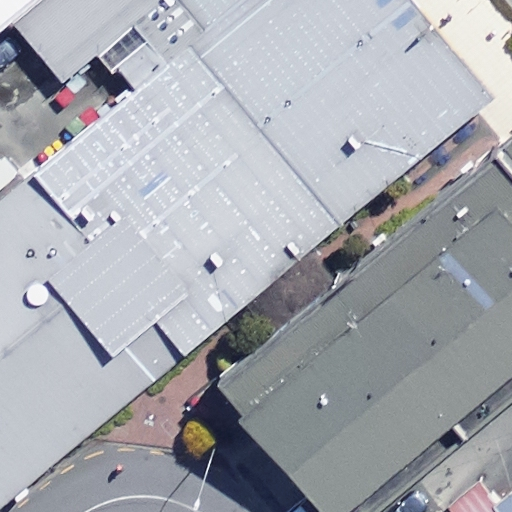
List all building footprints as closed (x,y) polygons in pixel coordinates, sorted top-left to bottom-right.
[(0,499),(478,101),(393,0),(231,0),(134,81),(0,192),(0,499)] [(0,0),(0,29),(12,19),(34,0),(0,0)] [(134,81),(231,0),(34,0),(12,19),(64,81),(105,47),(134,81)] [(352,511),(511,385),(511,143),(223,375),(333,511),(352,511)] [(463,511),(511,511),(511,486),(499,497),(481,475),(453,499),(463,511)]
